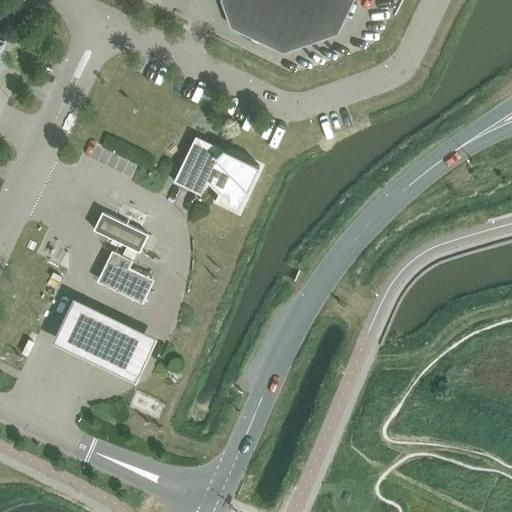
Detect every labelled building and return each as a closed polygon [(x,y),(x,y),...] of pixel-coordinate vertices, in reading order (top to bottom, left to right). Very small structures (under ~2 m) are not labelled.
[(224,0),(233,25),(283,49),(339,24),(351,0),(224,0)] [(196,136),(174,181),(201,194),(208,182),(219,193),(216,201),(236,211),(237,212),(259,166),(196,136)] [(97,227),(139,246),(146,233),(105,213),(97,227)] [(133,260),(113,250),(98,281),(143,302),(154,279),(129,267),(133,260)] [(71,298),(50,343),(134,382),(154,339),(71,298)]
